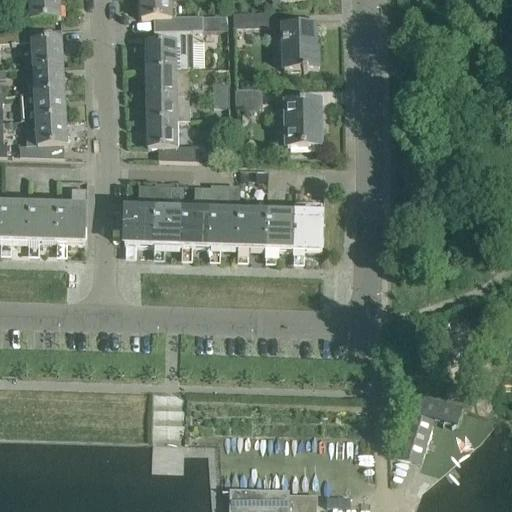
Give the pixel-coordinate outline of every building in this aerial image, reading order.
[(61,23),(60,0),(29,0),(31,24),(61,23)] [(171,0),(141,0),(142,23),(155,23),(155,34),(192,34),(204,33),(203,21),(172,22),(171,0)] [(234,18),(234,33),(272,32),(272,17),(234,18)] [(228,20),(203,21),(204,33),(228,33),(228,20)] [(309,74),(319,74),(319,54),(317,55),(316,30),(284,31),(285,75),(304,74),(304,76),(309,76),(309,74)] [(32,46),(34,72),(64,71),(62,44),(52,45),(52,34),(33,35),(33,46),(32,46)] [(147,74),(190,74),(191,74),(191,61),(193,59),(193,50),(192,48),(192,34),(155,34),(155,47),(147,48),(147,74)] [(0,47),(6,48),(32,46),(33,46),(33,35),(5,36),(0,36),(0,47)] [(34,72),(35,98),(65,97),(64,71),(34,72)] [(147,74),(148,100),(190,100),(190,74),(147,74)] [(214,87),(214,99),(230,99),(230,87),(214,87)] [(236,94),(236,114),(263,113),(262,93),(236,94)] [(20,99),(22,123),(26,123),(67,121),(65,97),(35,98),(20,99)] [(230,99),(214,99),(214,111),(230,111),(230,99)] [(148,100),(148,126),(190,126),(190,100),(148,100)] [(321,151),(320,106),(287,107),(288,152),(321,151)] [(27,151),(21,151),(21,161),(65,163),(64,149),(68,149),(67,121),(26,123),(27,151)] [(178,126),(148,126),(148,153),(159,153),(159,165),(191,166),(199,167),(199,151),(179,151),(178,126)] [(182,252),(183,216),(171,216),(172,189),(156,188),(155,215),(154,251),(182,252)] [(210,253),(238,254),(239,218),(227,217),(227,190),(212,190),(211,217),(210,253)] [(295,219),(294,255),(305,256),(323,256),(324,220),(322,220),(309,220),(309,208),(296,208),(295,219)] [(30,211),(2,211),(1,247),(29,247),(30,211)] [(58,212),(30,211),(29,247),(57,248),(58,212)] [(87,213),(58,212),(57,248),(86,249),(87,213)] [(125,250),(154,251),(155,215),(127,214),(125,250)] [(182,252),(210,253),(211,217),(183,216),(182,252)] [(238,254),(266,255),(267,219),(239,218),(238,254)] [(266,255),(294,255),(295,219),(267,219),(266,255)] [(410,414),(399,453),(424,460),(435,422),(459,428),(464,410),(441,404),(416,396),(410,414)] [(232,496),(231,511),(315,511),(316,502),(288,501),(288,497),(232,496)]
